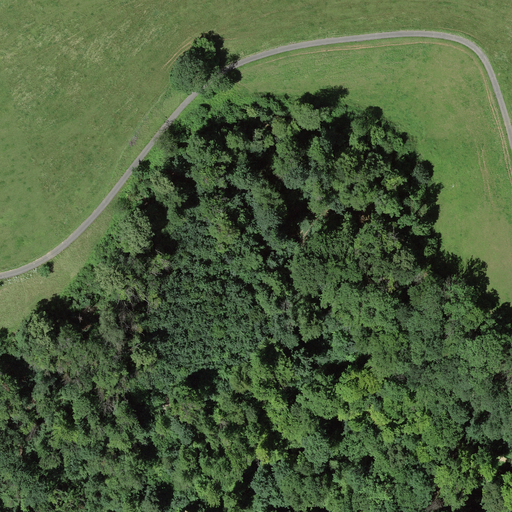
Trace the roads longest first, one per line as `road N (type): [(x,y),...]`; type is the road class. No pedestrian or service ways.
road 1 (track): [(511,134),(487,61),(454,38),(400,35),(273,51),(196,92),(61,251),(0,277)]
road 2 (track): [(187,511),(312,391),(343,397),(390,426),(511,462)]
